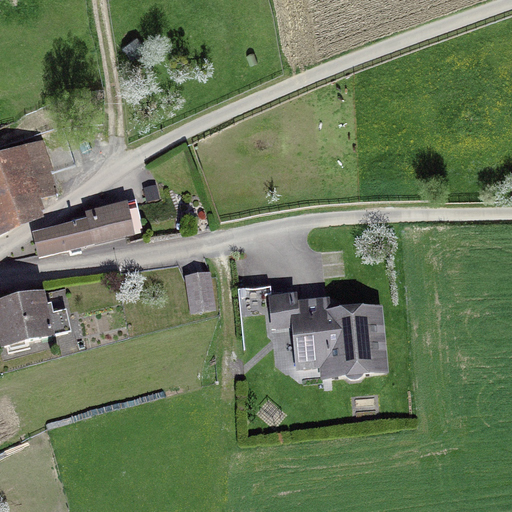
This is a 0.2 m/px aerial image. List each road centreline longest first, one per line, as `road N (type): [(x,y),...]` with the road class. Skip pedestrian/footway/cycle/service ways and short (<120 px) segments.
road 1 (unclassified): [(511,3),(377,49),(177,138),(0,254)]
road 2 (track): [(310,222),(511,214)]
road 3 (track): [(98,0),(117,122),(103,182)]
